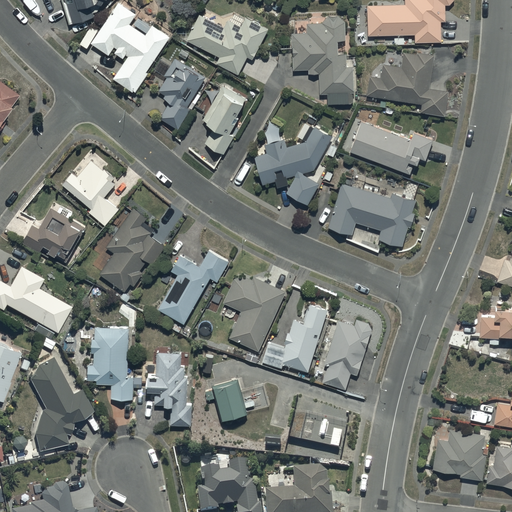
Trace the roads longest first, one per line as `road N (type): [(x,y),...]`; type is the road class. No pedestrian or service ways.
road 1 (residential): [(430,303),(245,221),(82,91)]
road 2 (residential): [(430,303),(471,198),(497,91),(501,0)]
road 3 (residential): [(379,510),(396,404),(430,303)]
road 4 (residential): [(0,192),(82,91)]
